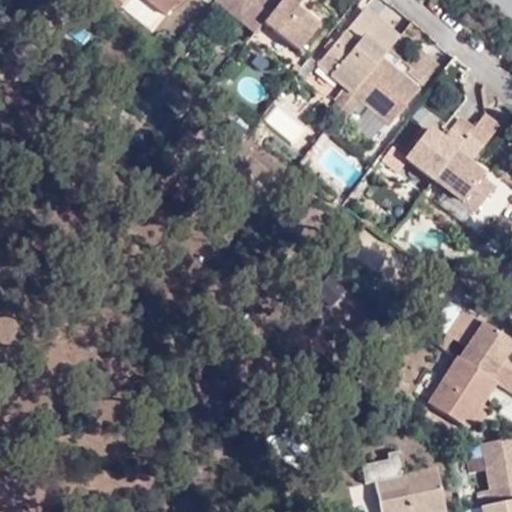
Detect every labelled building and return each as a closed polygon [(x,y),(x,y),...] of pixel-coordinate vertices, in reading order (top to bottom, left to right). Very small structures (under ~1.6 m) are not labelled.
[(153,0),(167,13),(177,0),(153,0)] [(217,0),(253,29),(262,21),(277,0),(217,0)] [(300,0),(277,0),(262,21),(295,49),(319,20),(298,4),(300,0)] [(405,24),(374,0),(368,0),(325,57),(397,110),(423,76),(387,46),(405,24)] [(489,103),(500,88),(487,76),(485,79),(487,102),(489,103)] [(464,137),(465,137),(475,124),(489,134),(504,115),(489,103),(479,117),(468,107),(451,128),(464,137)] [(235,120),(214,133),(223,147),(244,134),(235,120)] [(479,147),(489,134),(475,124),(465,137),(479,147)] [(479,147),(465,137),(464,137),(458,144),(432,126),(417,148),(489,197),(507,174),(495,165),(499,162),(479,147)] [(331,305),(345,290),(328,275),(314,290),(331,305)] [(316,293),(305,302),(318,317),(329,309),(316,293)] [(511,326),(490,312),(466,347),(505,373),(511,378),(511,326)] [(467,433),(470,428),(485,404),(505,373),(466,347),(426,405),(467,433)] [(485,404),(470,428),(478,434),(493,411),(485,404)] [(511,439),(463,449),(467,475),(481,473),(485,493),(473,495),(475,510),(511,503),(511,439)] [(436,511),(430,469),(370,481),(375,511),(436,511)] [(511,511),(511,503),(475,510),(475,511),(511,511)]
